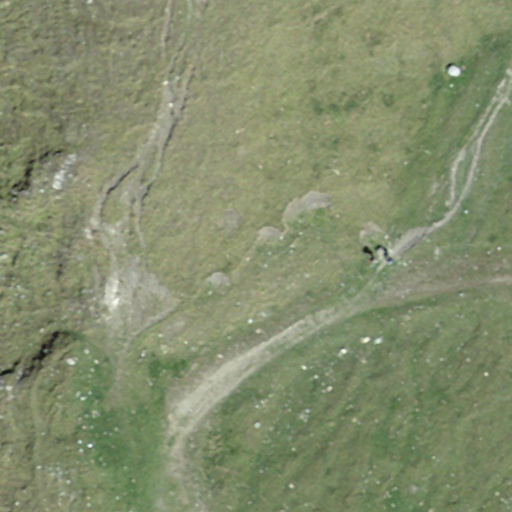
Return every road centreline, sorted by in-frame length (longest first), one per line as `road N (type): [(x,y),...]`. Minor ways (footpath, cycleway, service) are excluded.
road 1 (track): [(379,283),(197,398),(174,466)]
road 2 (track): [(379,283),(511,291)]
